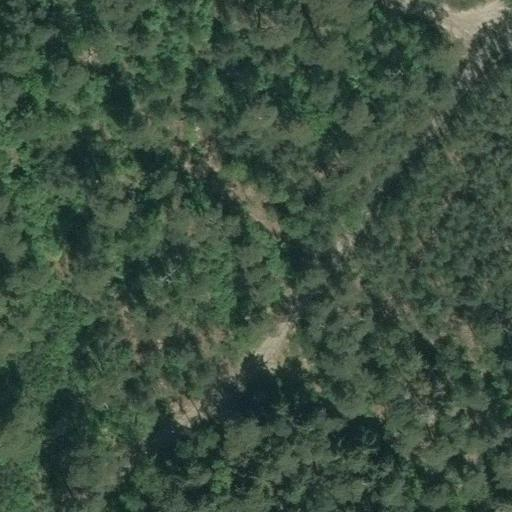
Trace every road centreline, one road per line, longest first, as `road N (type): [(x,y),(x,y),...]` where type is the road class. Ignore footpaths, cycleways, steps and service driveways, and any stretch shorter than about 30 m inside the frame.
road 1 (track): [(502,33),(338,251),(254,340)]
road 2 (track): [(511,511),(254,340)]
road 3 (track): [(254,340),(74,511)]
